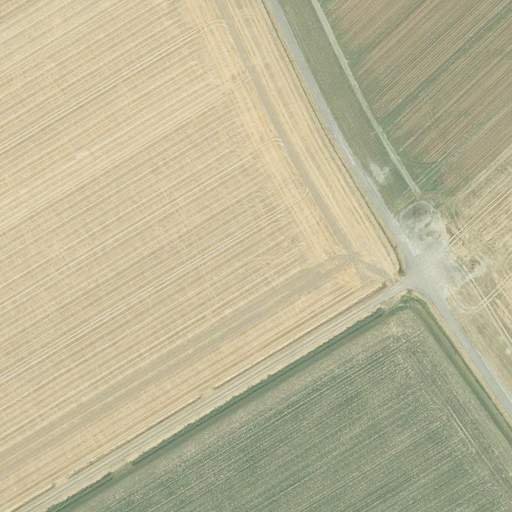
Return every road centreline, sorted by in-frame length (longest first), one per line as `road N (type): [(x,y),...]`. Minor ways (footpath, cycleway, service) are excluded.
road 1 (unclassified): [(29,511),(421,274)]
road 2 (unclassified): [(271,0),(327,119),(421,274)]
road 3 (unclassified): [(421,274),(511,409)]
